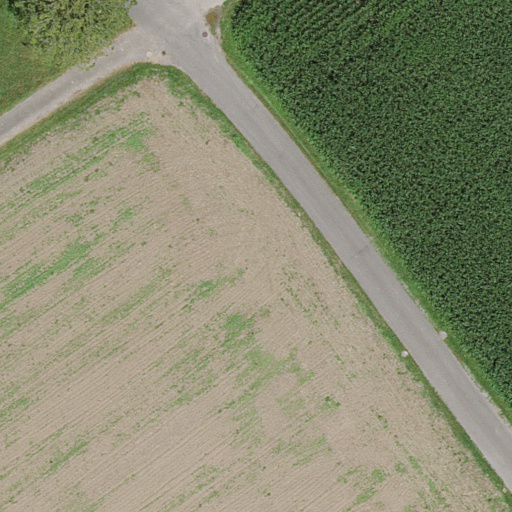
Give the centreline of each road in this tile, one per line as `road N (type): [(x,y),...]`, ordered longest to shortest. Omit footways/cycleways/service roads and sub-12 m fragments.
road 1 (residential): [(170,17),(511,491)]
road 2 (residential): [(0,128),(170,17)]
